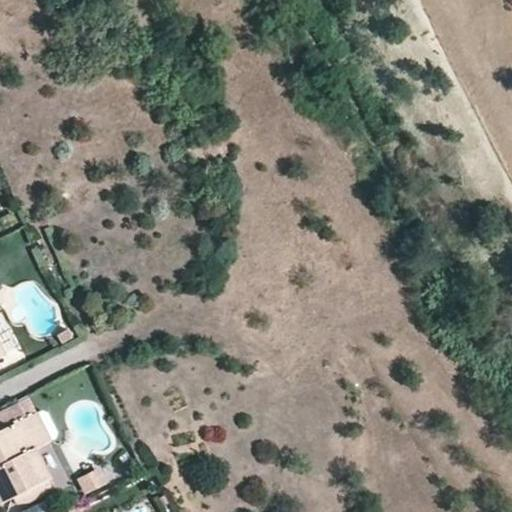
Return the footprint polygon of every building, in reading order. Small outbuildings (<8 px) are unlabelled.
[(71,67),(77,82),(91,77),(85,62),(71,67)] [(0,415),(0,435),(27,422),(20,407),(0,415)] [(35,419),(27,422),(41,452),(49,448),(35,419)] [(0,507),(49,483),(35,455),(41,452),(27,422),(0,435),(0,507)] [(76,480),(83,497),(107,488),(99,470),(76,480)]
